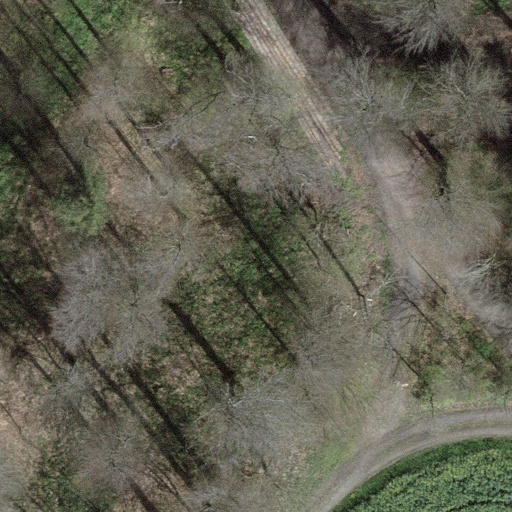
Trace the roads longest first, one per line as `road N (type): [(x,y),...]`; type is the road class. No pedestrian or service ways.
road 1 (track): [(310,511),(350,469),(408,343),(403,189),(290,0)]
road 2 (track): [(511,430),(441,430),(350,469)]
road 3 (unclassified): [(511,347),(404,218)]
